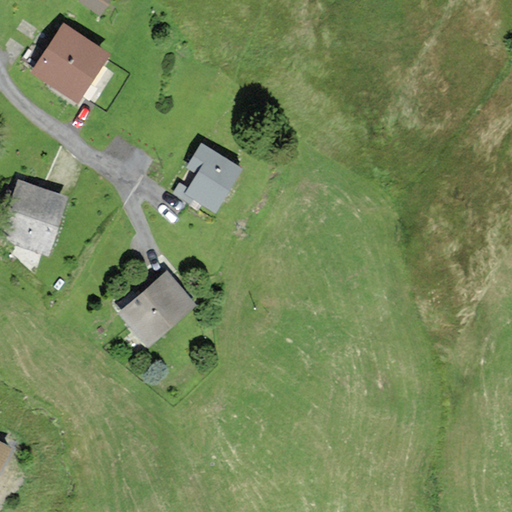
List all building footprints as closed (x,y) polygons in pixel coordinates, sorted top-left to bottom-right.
[(85,0),(101,11),(108,0),(85,0)] [(63,30),(36,70),(79,98),(106,58),(63,30)] [(241,170),(203,146),(189,168),(200,175),(188,194),(215,211),(241,170)] [(66,199),(20,183),(1,238),(47,254),(66,199)] [(167,276),(123,313),(150,344),(194,307),(167,276)] [(0,468),(9,451),(0,446),(0,468)]
